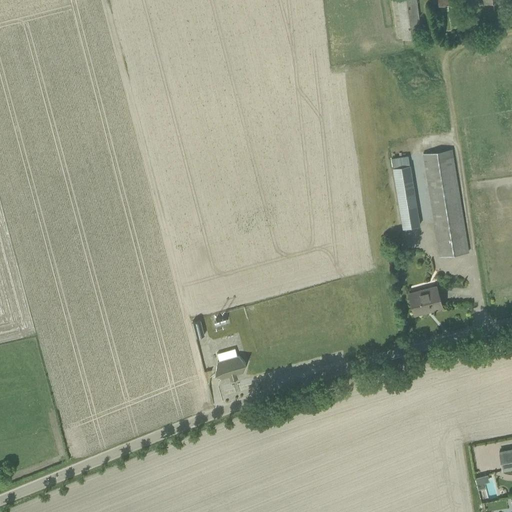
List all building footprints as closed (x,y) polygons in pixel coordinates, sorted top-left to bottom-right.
[(421,36),(416,0),(397,0),(403,39),(421,36)] [(451,149),(424,153),(440,256),(468,252),(451,149)] [(420,225),(410,165),(393,167),(403,228),(420,225)] [(431,310),(443,307),(437,285),(429,288),(429,290),(409,296),(414,312),(430,308),(431,310)] [(204,335),(200,319),(193,321),(197,337),(204,335)] [(246,362),(239,355),(238,355),(218,361),(215,371),(222,377),(229,375),(230,379),(237,377),(236,373),(243,372),(246,362)] [(511,449),(500,451),(503,470),(511,468),(511,449)]
